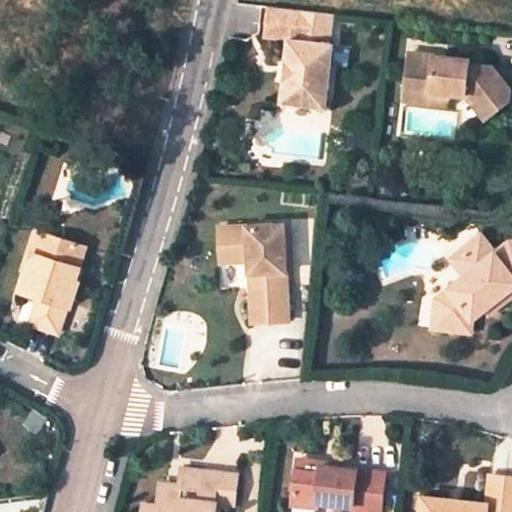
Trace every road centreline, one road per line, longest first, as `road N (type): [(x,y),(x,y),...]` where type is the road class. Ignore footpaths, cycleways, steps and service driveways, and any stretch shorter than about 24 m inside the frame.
road 1 (residential): [(210,0),(103,410)]
road 2 (unclassified): [(511,412),(373,394),(103,410)]
